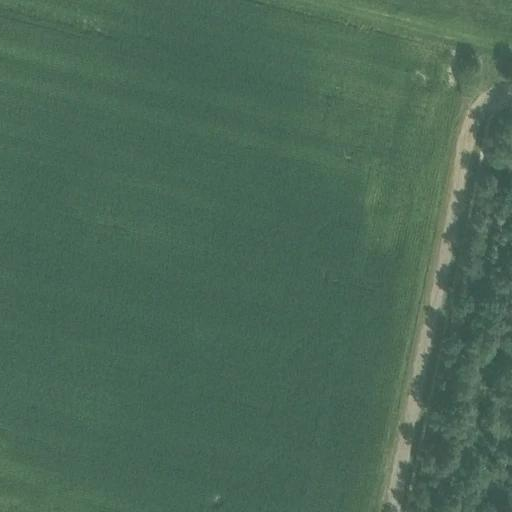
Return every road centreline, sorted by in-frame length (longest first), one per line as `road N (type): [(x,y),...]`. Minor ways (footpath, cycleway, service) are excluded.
road 1 (track): [(511,94),(488,101),(470,123),(392,511)]
road 2 (track): [(296,0),(511,51)]
